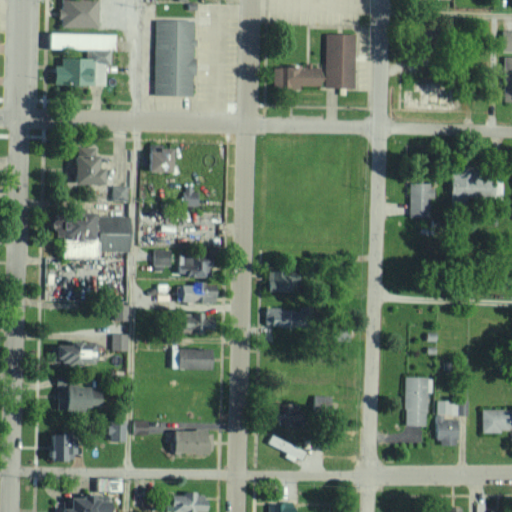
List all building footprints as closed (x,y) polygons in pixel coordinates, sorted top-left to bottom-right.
[(56,0),(56,26),(94,27),(94,0),(56,0)] [(152,19),(191,20),(188,96),(149,95),(152,19)] [(511,51),(511,29),(500,29),(499,51),(511,51)] [(112,32),(112,48),(42,47),(42,31),(112,32)] [(350,87),(352,33),(322,32),(321,86),(350,87)] [(511,55),(502,55),(500,100),(511,100),(511,55)] [(101,84),(102,58),(56,57),(56,64),(49,64),(49,83),(101,84)] [(269,65),(269,86),(316,87),(316,65),(269,65)] [(92,167),(92,146),(74,145),(74,153),(68,153),(68,183),(98,183),(98,167),(92,167)] [(165,170),(165,148),(142,148),(143,171),(165,170)] [(490,195),(490,174),(447,175),(447,197),(490,195)] [(428,182),(406,182),(405,215),(427,216),(428,182)] [(123,185),(109,184),(109,197),(123,198),(123,185)] [(180,205),(193,204),(192,185),(180,185),(180,205)] [(87,212),(46,211),(45,238),(75,239),(74,254),(77,254),(78,240),(87,240),(87,212)] [(96,249),(124,250),(125,216),(97,215),(96,249)] [(150,269),(160,270),(160,265),(167,265),(168,248),(151,247),(150,269)] [(207,256),(175,255),(175,274),(206,275),(207,256)] [(291,290),(292,271),(264,270),(264,289),(291,290)] [(211,283),(176,282),(175,301),(210,302),(211,283)] [(124,320),(125,303),(111,303),(110,319),(124,320)] [(290,306),(262,307),(262,325),(290,324),(290,306)] [(178,334),(206,333),(205,311),(177,312),(178,334)] [(330,340),(346,340),(345,323),(329,323),(330,340)] [(108,350),(125,349),(125,332),(108,332),(108,350)] [(50,344),(50,362),(94,363),(94,342),(63,342),(63,344),(50,344)] [(424,424),(424,391),(430,391),(430,376),(402,376),(401,424),(424,424)] [(95,386),(58,384),(57,408),(94,410),(95,386)] [(326,411),(327,395),(310,394),(309,410),(326,411)] [(465,399),(434,399),(433,444),(453,444),(454,418),(442,418),(442,413),(464,413),(465,399)] [(294,402),(264,403),(264,421),(294,421),(294,402)] [(511,407),(478,408),(479,430),(511,429),(511,407)] [(121,418),(104,418),(104,440),(121,440),(121,418)] [(144,433),(143,419),(130,419),(130,433),(144,433)] [(167,451),(208,452),(208,430),(168,429),(167,451)] [(69,459),(68,433),(44,434),(44,459),(69,459)] [(298,461),(303,447),(268,433),(264,443),(283,451),(281,455),(298,461)] [(200,510),(200,493),(165,493),(165,504),(162,504),(161,511),(192,511),(192,510),(200,510)] [(104,511),(105,496),(63,495),(63,508),(54,507),(53,511),(104,511)] [(289,511),(290,503),(264,502),(264,511),(289,511)]
